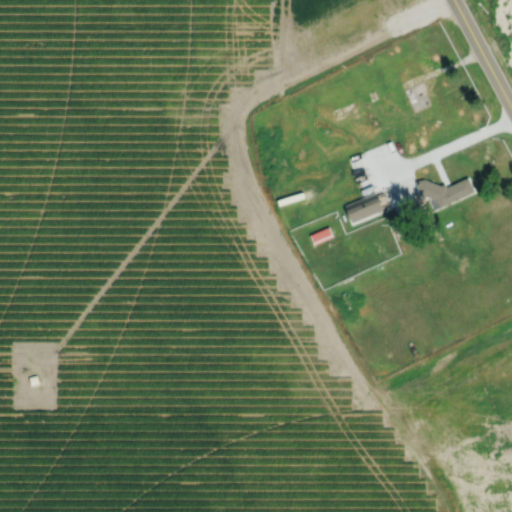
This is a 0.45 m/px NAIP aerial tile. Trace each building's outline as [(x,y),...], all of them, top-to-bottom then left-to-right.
[(403,80),(407,87),(403,89),(413,111),(431,102),(427,92),(428,91),(419,73),(403,80)] [(330,109),(335,120),(358,111),(353,99),(330,109)] [(425,178),(416,180),(419,192),(432,197),(430,200),(435,209),(475,190),(469,176),(447,186),(446,182),(441,184),(425,178)] [(345,204),(352,221),(383,208),(376,191),(345,204)] [(310,233),(314,243),(333,235),(329,225),(310,233)] [(29,376),(31,384),(39,382),(37,374),(29,376)]
